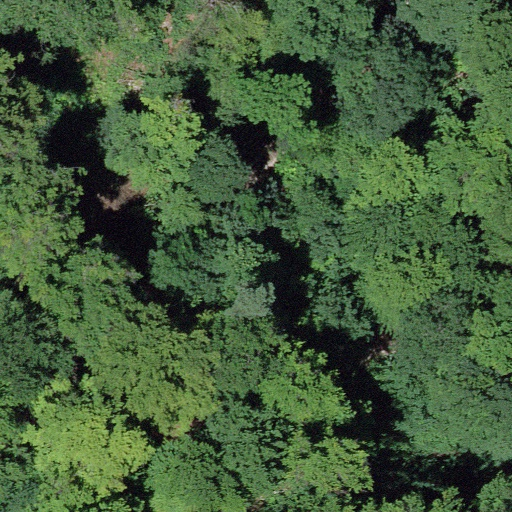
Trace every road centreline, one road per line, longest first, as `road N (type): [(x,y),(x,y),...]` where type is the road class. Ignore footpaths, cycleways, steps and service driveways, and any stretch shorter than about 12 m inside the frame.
road 1 (track): [(382,0),(24,490),(0,510)]
road 2 (track): [(511,274),(24,490)]
